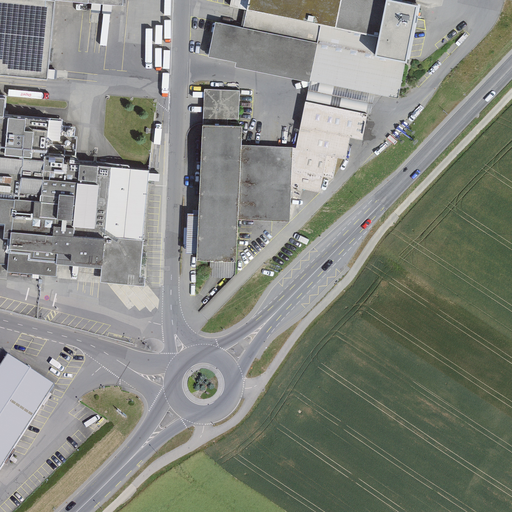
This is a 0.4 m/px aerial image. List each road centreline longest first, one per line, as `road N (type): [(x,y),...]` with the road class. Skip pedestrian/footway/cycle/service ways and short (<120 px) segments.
road 1 (secondary): [(511,69),(261,333)]
road 2 (residential): [(190,354),(175,288),(183,0)]
